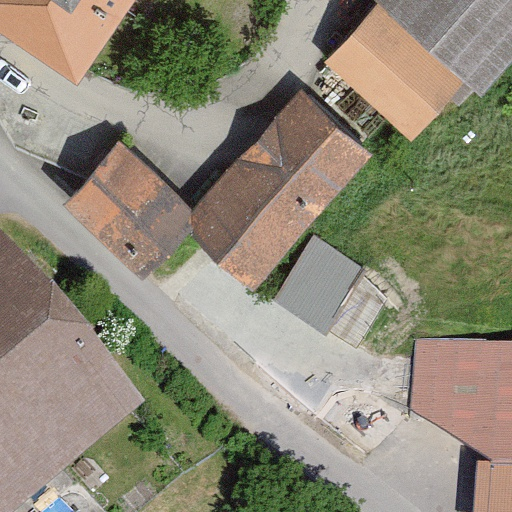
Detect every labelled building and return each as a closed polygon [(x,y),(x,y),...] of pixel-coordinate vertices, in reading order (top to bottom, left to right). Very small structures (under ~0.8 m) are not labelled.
[(0,0),(0,12),(89,76),(141,0),(0,0)] [(511,67),(511,0),(383,0),(332,60),(419,140),(490,91),(511,67)] [(386,151),(309,88),(254,155),(332,215),(386,151)] [(90,178),(73,193),(146,270),(175,239),(199,213),(129,141),(90,178)] [(332,215),(254,155),(199,213),(265,282),(332,215)] [(0,511),(39,511),(154,417),(5,236),(0,240),(0,511)] [(416,416),(489,480),(511,481),(511,346),(423,341),(416,416)] [(511,511),(511,481),(489,480),(486,511),(511,511)]
